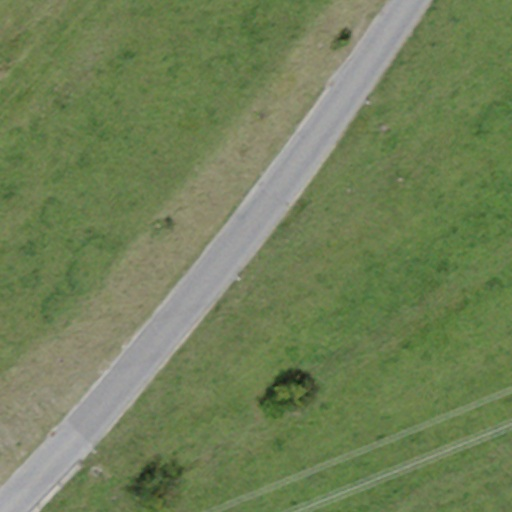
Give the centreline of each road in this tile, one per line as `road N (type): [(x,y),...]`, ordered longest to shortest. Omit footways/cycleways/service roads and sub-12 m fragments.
road 1 (unclassified): [(32,511),(231,281),(429,0)]
road 2 (track): [(113,0),(0,132)]
